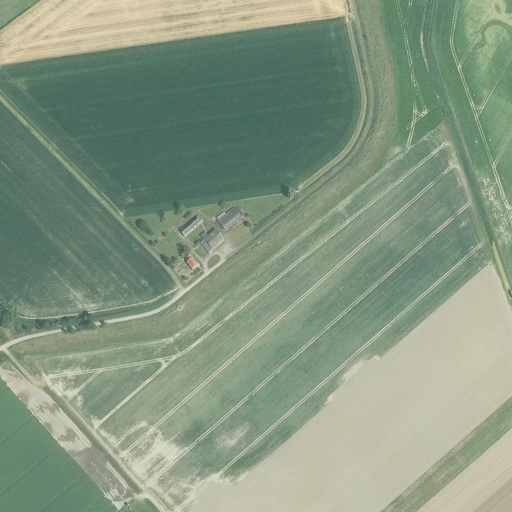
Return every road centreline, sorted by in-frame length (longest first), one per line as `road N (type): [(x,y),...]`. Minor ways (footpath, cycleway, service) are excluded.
road 1 (track): [(225,258),(360,144),(371,88),(352,0)]
road 2 (unclassified): [(0,348),(153,312),(225,258)]
